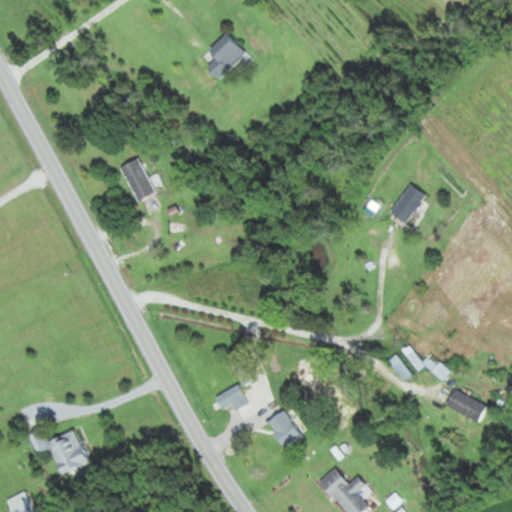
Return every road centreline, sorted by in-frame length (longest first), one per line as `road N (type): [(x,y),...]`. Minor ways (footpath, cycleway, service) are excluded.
road 1 (secondary): [(247,511),(197,434),(0,62)]
road 2 (residential): [(8,77),(121,0)]
